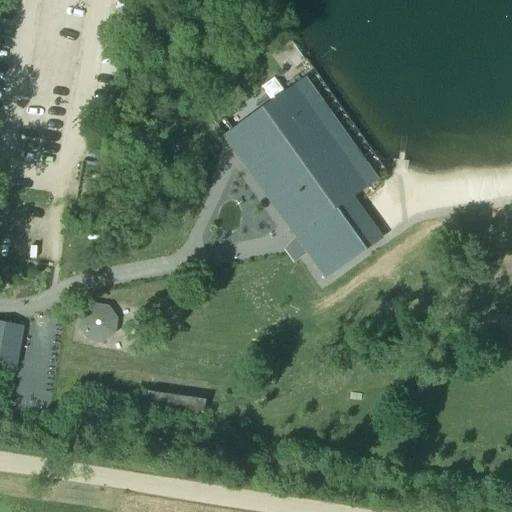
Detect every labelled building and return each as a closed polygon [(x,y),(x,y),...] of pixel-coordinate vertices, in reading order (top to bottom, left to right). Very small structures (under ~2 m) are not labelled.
[(296,88),(226,138),(296,237),(334,210),(360,191),(333,153),(339,149),(296,88)] [(334,210),(296,237),(325,278),(363,250),(334,210)] [(114,321),(107,311),(94,309),(84,316),(82,328),(90,339),(102,340),(112,333),(114,321)] [(23,331),(0,326),(0,366),(15,369),(23,331)] [(205,401),(147,393),(145,408),(203,416),(205,401)]
